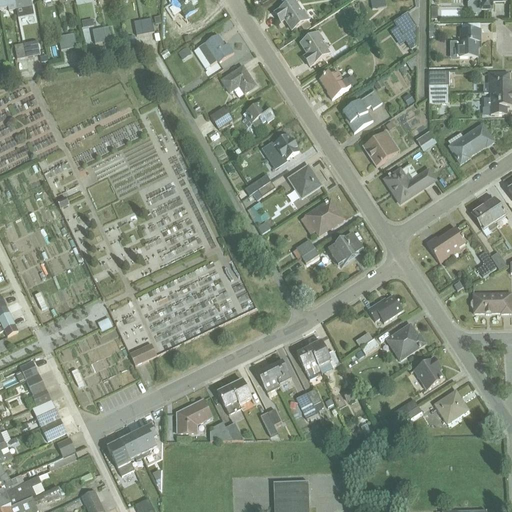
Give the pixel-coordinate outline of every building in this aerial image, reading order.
[(0,0),(0,9),(1,12),(9,11),(9,14),(17,12),(14,0),(0,0)] [(14,0),(17,12),(19,20),(34,17),(30,0),(14,0)] [(173,0),(172,0),(171,9),(181,24),(198,13),(197,12),(195,14),(190,6),(194,3),(192,1),(192,0),(173,0)] [(385,0),(381,0),(371,2),(372,11),(386,8),(385,0)] [(470,0),(470,3),(468,5),(468,10),(473,15),(480,15),(481,15),(493,14),(493,6),(507,6),(507,3),(511,3),(511,0),(470,0)] [(278,12),(274,15),(281,26),(285,24),(292,34),(301,28),(304,33),(311,28),(308,24),(311,22),(304,12),(303,13),(295,2),(279,12),(278,12)] [(397,29),(390,33),(400,47),(405,43),(411,51),(417,47),(417,29),(408,14),(393,24),(397,29)] [(93,21),(82,23),(83,30),(94,28),(93,21)] [(141,23),(143,36),(154,34),(152,21),(141,23)] [(143,36),(141,23),(134,24),(137,38),(143,36)] [(103,30),(106,43),(113,42),(110,29),(103,30)] [(106,43),(103,30),(92,32),(95,45),(106,43)] [(478,44),(480,44),(480,31),(475,32),(475,30),(472,30),(472,32),(469,32),(469,30),(467,30),(466,32),(460,32),(460,39),(458,39),(458,44),(450,44),(451,60),(478,59),(478,50),(475,50),(475,48),(476,48),(477,47),(477,46),(478,46),(478,44)] [(319,34),(300,46),(307,57),(303,60),(310,71),(331,57),(323,45),(325,44),(319,34)] [(67,37),(69,51),(76,49),(74,36),(67,37)] [(69,51),(67,37),(59,39),(61,52),(69,51)] [(197,52),(194,54),(206,72),(218,64),(219,66),(235,56),(228,46),(226,48),(218,37),(197,52)] [(24,46),(26,59),(40,57),(38,43),(24,46)] [(26,59),(24,46),(15,48),(17,61),(26,59)] [(187,50),(178,55),(183,62),(192,56),(187,50)] [(169,54),(162,58),(165,63),(172,59),(169,54)] [(417,57),(406,65),(412,74),(417,70),(418,70),(417,57)] [(243,68),(220,83),(230,97),(234,94),(239,101),(244,98),(258,89),(243,68)] [(429,88),(449,88),(449,74),(429,74),(429,88)] [(329,77),(319,83),(325,91),(326,90),(329,95),(327,96),(331,103),(352,90),(359,86),(354,78),(347,82),(345,84),(339,75),(331,80),(329,77)] [(490,95),(511,94),(511,83),(509,84),(509,75),(488,75),(488,85),(484,85),(484,96),(488,95),(490,95)] [(381,82),(374,87),(378,93),(385,88),(381,82)] [(449,88),(429,88),(429,96),(429,97),(430,107),(449,106),(449,96),(449,88)] [(375,94),(343,115),(347,122),(345,123),(354,136),(373,123),(366,112),(371,109),(373,112),(383,106),(375,94)] [(511,94),(490,95),(490,100),(484,100),(484,109),(491,109),(491,117),(507,117),(507,109),(511,109),(511,94)] [(405,95),(397,99),(402,107),(410,103),(405,95)] [(256,133),(264,128),(263,126),(267,124),(268,126),(275,121),(271,113),(266,116),(260,107),(260,106),(243,117),(245,121),(242,123),(247,131),(253,128),(256,133)] [(215,125),(228,117),(227,116),(231,113),(228,108),(210,119),(215,125)] [(200,109),(194,113),(197,118),(203,114),(200,109)] [(228,117),(215,125),(220,132),(233,124),(228,117)] [(392,124),(386,128),(390,134),(395,130),(392,124)] [(451,148),(448,150),(460,168),(485,150),(486,151),(496,145),(483,126),(463,140),(461,136),(448,144),(451,148)] [(264,128),(256,133),(259,138),(267,132),(264,128)] [(216,133),(209,138),(212,143),(220,138),(216,133)] [(363,148),(362,149),(376,170),(401,154),(387,133),(385,134),(386,135),(364,149),(363,148)] [(421,149),(434,141),(430,134),(416,143),(421,149)] [(272,145),(262,152),(275,172),(288,164),(286,163),(299,154),(288,137),(273,147),(272,145)] [(434,141),(421,149),(424,154),(437,145),(434,141)] [(442,160),(436,164),(440,169),(446,166),(442,160)] [(410,166),(385,183),(400,206),(435,183),(428,172),(419,178),(410,166)] [(309,167),(287,181),(302,203),(323,189),(309,167)] [(253,197),(271,184),(267,178),(245,192),(250,199),(253,197)] [(271,184),(253,197),(257,203),(276,191),(271,184)] [(65,200),(57,203),(61,212),(69,208),(65,200)] [(483,208),(495,226),(507,218),(495,200),(483,208)] [(249,225),(261,220),(253,202),(241,207),(249,225)] [(331,203),(301,223),(311,238),(315,235),(318,240),(344,223),(331,203)] [(495,226),(483,208),(471,216),(487,239),(492,236),(490,234),(497,229),(495,226)] [(118,234),(131,229),(128,221),(115,226),(118,234)] [(266,224),(258,229),(262,237),(271,231),(266,224)] [(437,240),(427,247),(440,266),(460,253),(459,251),(466,247),(456,231),(438,242),(437,240)] [(336,247),(328,252),(339,268),(346,263),(348,266),(357,260),(356,257),(364,252),(353,236),(345,241),(344,241),(335,246),(336,247)] [(297,252),(302,260),(315,251),(310,243),(296,251),(297,252)] [(315,251),(302,260),(306,266),(319,258),(315,251)] [(302,260),(297,252),(293,255),(298,262),(302,260)] [(487,255),(482,259),(491,274),(497,271),(487,255)] [(498,255),(491,259),(499,272),(507,268),(498,255)] [(460,284),(454,288),(458,294),(463,290),(460,284)] [(40,295),(35,298),(42,312),(47,310),(40,295)] [(473,302),(471,305),(471,309),(474,311),(474,316),(486,316),(486,317),(491,317),(491,316),(501,316),(501,317),(511,316),(511,296),(473,297),(473,302)] [(382,303),(368,313),(376,324),(380,321),(384,326),(403,313),(399,307),(399,306),(398,305),(393,298),(383,305),(382,303)] [(0,323),(1,327),(13,321),(10,315),(0,319),(0,323)] [(93,322),(97,332),(108,327),(104,318),(93,322)] [(13,321),(1,327),(4,333),(15,327),(13,321)] [(386,344),(382,346),(387,353),(391,351),(400,365),(427,347),(420,336),(418,337),(411,326),(386,343),(386,344)] [(15,327),(4,333),(8,339),(19,334),(15,327)] [(361,350),(373,342),(368,335),(356,343),(361,350)] [(3,342),(0,343),(0,355),(8,351),(3,342)] [(373,342),(361,350),(366,357),(379,349),(374,342),(373,342)] [(309,349),(322,376),(341,368),(333,353),(328,356),(322,343),(309,349)] [(152,347),(130,357),(135,369),(157,359),(152,347)] [(322,376),(309,349),(309,350),(297,356),(308,380),(310,383),(322,376)] [(434,359),(413,373),(427,394),(446,381),(440,373),(443,372),(434,359)] [(26,383),(39,377),(33,364),(20,370),(21,373),(16,376),(20,386),(26,383)] [(270,370),(280,389),(291,382),(282,364),(270,370)] [(280,389),(270,370),(257,376),(268,396),(280,389)] [(77,372),(72,374),(78,389),(84,386),(77,372)] [(39,377),(26,383),(34,399),(47,393),(39,377)] [(230,389),(240,408),(252,401),(243,383),(230,389)] [(240,408),(230,389),(217,395),(229,418),(242,412),(240,408)] [(350,390),(342,394),(346,403),(348,402),(349,403),(354,401),(350,390)] [(308,396),(318,417),(320,416),(319,412),(323,410),(321,405),(322,404),(316,391),(308,396)] [(47,393),(34,399),(32,400),(37,410),(52,404),(47,393)] [(456,393),(434,408),(447,427),(468,413),(456,393)] [(318,417),(308,396),(296,401),(307,423),(310,421),(312,425),(320,421),(318,417)] [(204,401),(176,415),(177,438),(199,437),(198,428),(214,421),(204,401)] [(333,401),(325,405),(328,409),(335,406),(333,401)] [(407,416),(418,408),(414,401),(394,415),(398,422),(407,416)] [(52,404),(37,410),(33,411),(37,421),(55,412),(52,404)] [(291,404),(290,409),(295,419),(302,415),(297,407),(298,405),(291,404)] [(418,408),(407,416),(411,422),(422,414),(418,408)] [(55,412),(37,421),(41,429),(60,421),(56,412),(55,412)] [(268,415),(274,428),(281,424),(275,412),(268,415)] [(274,428),(268,415),(260,419),(271,439),(278,435),(274,428)] [(60,421),(41,429),(48,444),(67,435),(60,421)] [(233,443),(226,430),(224,424),(213,430),(214,432),(210,434),(210,444),(233,443)] [(27,425),(21,429),(23,434),(29,431),(29,430),(27,425)] [(226,430),(233,443),(244,443),(235,425),(226,430)] [(367,426),(361,428),(365,437),(371,434),(367,426)] [(132,438),(143,460),(144,461),(149,458),(151,454),(157,450),(153,443),(157,441),(156,438),(157,437),(154,429),(153,430),(152,428),(132,438)] [(0,436),(5,445),(11,443),(6,433),(3,434),(0,436)] [(120,444),(130,464),(135,461),(136,464),(143,460),(132,438),(120,444)] [(70,440),(57,446),(63,460),(76,454),(70,440)] [(130,464),(120,444),(107,450),(122,479),(134,473),(130,464)] [(5,445),(0,447),(0,468),(2,467),(13,462),(5,445)] [(2,467),(0,468),(0,487),(10,483),(7,476),(6,476),(2,467)] [(31,483),(38,480),(34,472),(27,475),(31,483)] [(24,486),(0,497),(0,511),(4,511),(32,501),(46,494),(40,483),(50,480),(48,476),(38,480),(31,483),(24,486)] [(91,476),(80,481),(82,485),(93,480),(91,476)] [(10,483),(0,487),(0,497),(24,486),(20,478),(10,483)] [(309,511),(309,485),(274,486),(274,511),(309,511)] [(46,494),(32,501),(35,506),(36,506),(45,501),(46,503),(50,504),(62,498),(67,495),(64,486),(46,494)] [(87,511),(103,511),(95,493),(81,499),(87,511)] [(77,498),(61,503),(62,508),(79,504),(77,498)] [(32,501),(4,511),(37,511),(35,506),(32,501)] [(137,511),(153,511),(148,501),(135,508),(137,511)]
